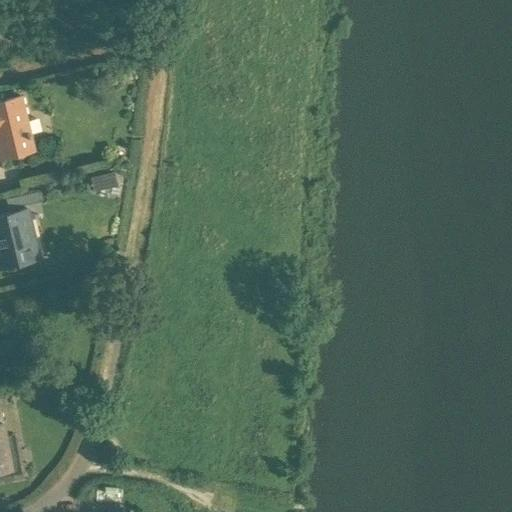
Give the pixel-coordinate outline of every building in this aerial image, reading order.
[(0,156),(33,148),(21,95),(0,100),(0,156)] [(98,188),(122,181),(118,168),(94,175),(98,188)] [(7,198),(10,207),(40,199),(38,190),(7,198)] [(0,213),(0,266),(39,257),(27,207),(0,213)] [(0,468),(11,467),(8,450),(17,448),(14,433),(5,435),(3,421),(2,421),(0,409),(0,468)]
